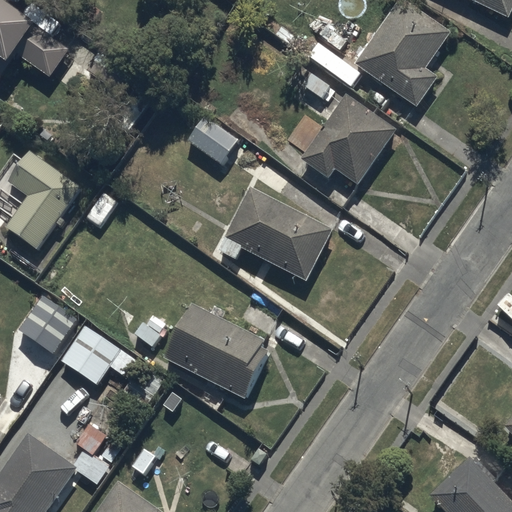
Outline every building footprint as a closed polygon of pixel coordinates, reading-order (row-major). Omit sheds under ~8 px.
[(39,0),(55,11),(62,0),(39,0)] [(511,0),(465,0),(511,22),(511,0)] [(453,38),(401,1),(356,65),(408,101),(421,111),(443,81),(429,71),(453,38)] [(38,34),(0,6),(0,87),(20,59),(54,83),(72,57),(38,34)] [(88,74),(121,98),(136,77),(103,54),(88,74)] [(362,190),(401,136),(348,99),(310,153),(303,163),(332,183),(339,174),(362,190)] [(190,146),(226,171),(243,147),(207,122),(190,146)] [(83,193),(33,158),(13,187),(32,200),(8,234),(39,255),(63,222),(83,193)] [(336,235),(254,194),(228,245),(310,286),(336,235)] [(23,335),(58,360),(82,327),(47,302),(23,335)] [(274,350),(194,310),(167,363),(247,403),(274,350)] [(122,359),(83,332),(61,363),(100,391),(122,359)] [(54,511),(81,475),(32,441),(0,486),(0,511),(54,511)] [(441,511),(511,511),(511,505),(471,463),(432,501),(441,511)] [(124,488),(106,511),(157,511),(154,509),(124,488)]
